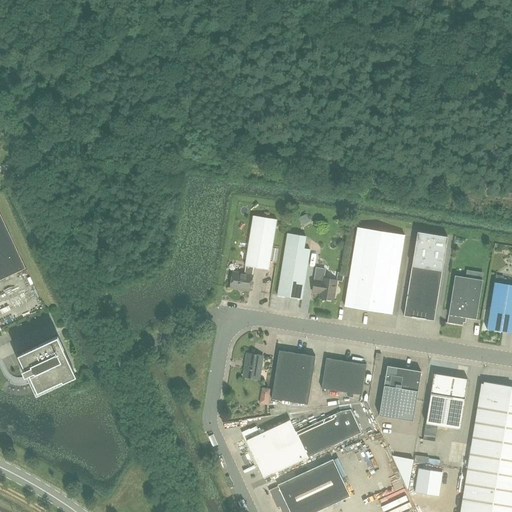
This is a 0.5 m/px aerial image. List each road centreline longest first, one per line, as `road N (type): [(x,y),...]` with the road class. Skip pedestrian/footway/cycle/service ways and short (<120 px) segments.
road 1 (unclassified): [(511,360),(248,317)]
road 2 (unclassified): [(117,359),(22,158)]
road 3 (unclassified): [(249,511),(210,421),(224,336),(248,317)]
road 4 (unclassified): [(187,511),(117,359)]
road 5 (unclassified): [(248,317),(220,313),(117,359)]
